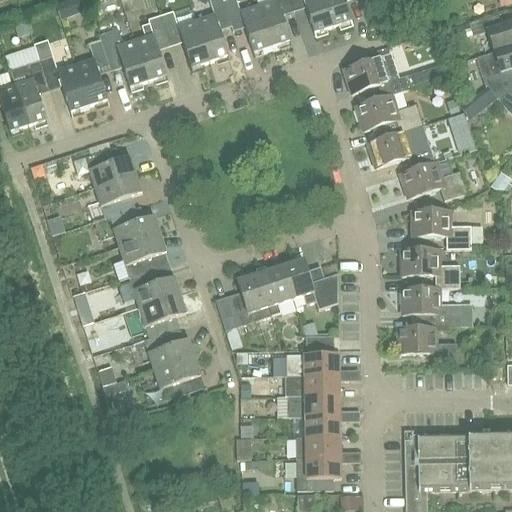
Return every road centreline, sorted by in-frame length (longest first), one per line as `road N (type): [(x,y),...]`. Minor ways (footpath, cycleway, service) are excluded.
road 1 (residential): [(374,406),(368,217)]
road 2 (residential): [(196,273),(368,217)]
road 3 (residential): [(318,68),(152,124)]
road 4 (residential): [(368,217),(318,68)]
road 5 (residential): [(196,273),(152,124)]
road 6 (residential): [(34,163),(152,124)]
